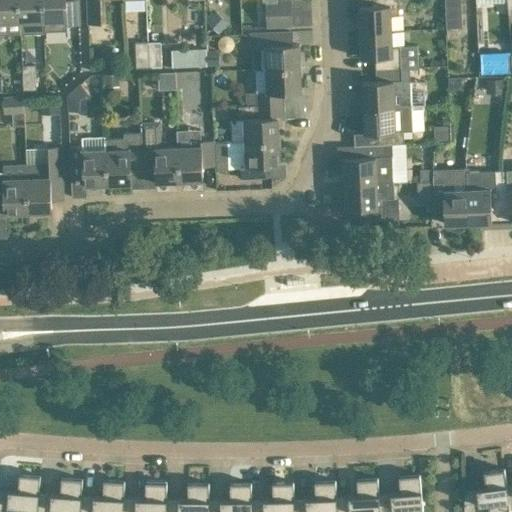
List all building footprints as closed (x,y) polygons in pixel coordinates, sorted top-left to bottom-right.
[(0,0),(0,33),(23,33),(21,0),(0,0)] [(21,0),(23,33),(44,32),(42,0),(21,0)] [(42,0),(44,32),(44,31),(68,30),(68,22),(80,21),(78,0),(42,0)] [(87,0),(89,22),(102,22),(101,0),(87,0)] [(266,0),(267,13),(296,12),(295,0),(266,0)] [(399,0),(373,0),(373,4),(360,5),(361,29),(393,28),(392,11),(400,11),(399,0)] [(444,0),(446,27),(462,26),(460,0),(444,0)] [(206,20),(219,33),(229,22),(216,10),(206,20)] [(292,25),(292,24),(296,23),(296,12),(267,13),(267,26),(292,25)] [(402,66),(417,66),(416,43),(394,44),(393,28),(361,29),(362,56),(375,56),(376,66),(402,65),(402,66)] [(254,67),(266,67),(300,66),(299,43),(293,43),(293,31),(273,31),(248,32),(249,48),(254,48),(254,67)] [(148,40),(149,65),(163,64),(162,39),(148,40)] [(148,40),(134,40),(135,65),(149,65),(148,40)] [(206,47),(172,48),(172,66),(207,64),(206,47)] [(218,50),(208,50),(208,63),(218,63),(218,50)] [(482,73),(491,72),(490,52),(481,52),(482,73)] [(36,63),(22,64),(23,90),(37,90),(36,63)] [(396,88),(403,88),(402,66),(402,65),(376,66),(376,80),(363,80),(364,105),(397,103),(396,88)] [(300,66),(266,67),(267,90),(257,91),(257,104),(284,102),(283,90),(301,90),(300,66)] [(106,85),(118,84),(118,74),(106,74),(106,85)] [(449,88),(456,88),(460,83),(460,76),(449,76),(449,88)] [(504,91),(503,78),(487,79),(487,91),(504,91)] [(69,110),(81,110),(81,99),(89,92),(81,83),(80,82),(68,93),(69,110)] [(4,112),(24,111),(24,94),(4,95),(4,112)] [(59,99),(41,100),(41,113),(60,113),(59,99)] [(284,102),(257,104),(238,104),(239,118),(246,118),(247,140),(279,139),(278,116),(284,116),(284,102)] [(405,141),(405,130),(413,130),(412,103),(397,103),(364,105),(365,132),(378,131),(379,143),(385,142),(392,142),(405,141)] [(156,180),(181,179),(180,144),(167,145),(166,139),(162,139),(161,120),(143,121),(143,124),(144,167),(156,166),(156,180)] [(472,132),(492,131),(492,121),(471,122),(472,132)] [(144,167),(143,124),(141,125),(141,130),(124,131),(124,136),(108,136),(110,182),(131,181),(131,168),(144,167)] [(201,141),(201,126),(177,127),(178,142),(201,141)] [(436,139),(450,139),(449,126),(441,127),(436,132),(436,139)] [(108,136),(106,137),(106,135),(84,136),(84,143),(70,143),(71,170),(84,170),(85,183),(110,182),(108,136)] [(202,165),(215,164),(214,141),(214,138),(202,138),(203,143),(180,144),(181,179),(203,178),(202,165)] [(279,139),(247,140),(247,162),(241,162),(242,177),(267,176),(267,163),(280,162),(279,139)] [(215,164),(216,170),(229,169),(229,167),(228,141),(214,141),(215,164)] [(345,156),(346,180),(393,179),(392,142),(385,142),(379,143),(358,144),(358,156),(345,156)] [(50,144),(50,163),(27,164),(29,210),(52,209),(51,199),(64,199),(62,144),(50,144)] [(3,171),(0,171),(0,217),(6,217),(6,211),(29,210),(27,164),(3,165),(3,171)] [(433,179),(432,209),(444,209),(445,222),(470,221),(469,186),(467,186),(466,167),(433,168),(433,179)] [(433,179),(433,168),(420,168),(420,180),(433,179)] [(511,169),(503,170),(505,226),(511,225),(511,169)] [(469,186),(470,221),(482,221),(482,227),(485,227),(505,226),(503,170),(479,171),(479,186),(469,186)] [(384,218),(384,197),(394,197),(393,179),(346,180),(347,208),(360,207),(361,219),(384,218)] [(432,200),(431,180),(417,181),(418,200),(432,200)] [(464,488),(464,511),(511,511),(511,508),(505,466),(484,469),(486,485),(464,488)] [(19,488),(0,485),(0,511),(37,511),(40,490),(39,490),(41,474),(20,472),(19,488)] [(379,492),(380,511),(423,511),(422,489),(420,472),(399,474),(401,490),(379,492)] [(80,511),(82,493),(83,477),(62,475),(61,491),(40,490),(37,511),(80,511)] [(380,511),(379,492),(378,476),(357,477),(358,493),(337,494),(337,511),(380,511)] [(123,511),(124,495),(125,479),(104,478),(104,494),(82,493),(80,511),(123,511)] [(337,511),(337,494),(336,478),(315,479),(316,495),(294,496),(294,511),(337,511)] [(166,511),(167,496),(167,480),(146,480),(146,495),(124,495),(123,511),(166,511)] [(294,511),(294,496),(294,480),(273,480),(273,496),(252,497),(251,511),(294,511)] [(167,496),(166,511),(209,511),(209,497),(209,481),(189,481),(188,497),(167,496)] [(209,497),(209,511),(251,511),(252,497),(252,481),(231,481),(231,497),(209,497)]
